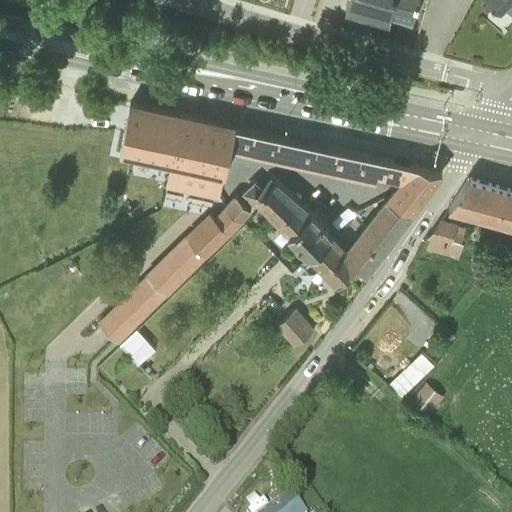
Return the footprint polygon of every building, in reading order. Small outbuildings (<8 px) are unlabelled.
[(391,14),(413,19),(418,0),(347,0),(346,6),(390,18),(391,14)] [(511,0),(490,0),(501,11),(505,7),(511,14),(511,0)] [(234,124),(130,102),(120,150),(182,163),(176,186),(218,195),(223,173),(224,173),(230,143),(234,124)] [(234,124),(230,143),(377,175),(381,156),(236,125),(236,124),(234,124)] [(442,169),(415,163),(387,199),(411,211),(442,169)] [(469,176),(449,206),(448,208),(474,215),(475,212),(490,183),(469,176)] [(287,233),(311,211),(290,195),(275,180),(264,190),(255,181),(245,191),(255,202),(257,200),(287,233)] [(511,188),(490,183),(475,212),(474,215),(511,224),(511,188)] [(236,194),(226,206),(241,219),(251,208),(236,194)] [(366,270),(411,211),(387,199),(348,250),(332,234),(309,255),(337,283),(355,267),(360,273),(361,269),(366,270)] [(231,231),(241,219),(226,206),(216,217),(212,213),(188,236),(187,235),(147,274),(166,292),(206,254),(231,231)] [(287,233),(309,255),(332,234),(312,212),(311,211),(287,233)] [(426,247),(445,253),(458,258),(463,241),(461,241),(465,228),(439,219),(428,235),(430,236),(426,247)] [(295,306),(276,323),(295,342),(313,325),(295,306)] [(140,362),(157,346),(139,327),(122,343),(140,362)] [(423,349),(392,383),(405,395),(437,361),(423,349)] [(426,382),(414,397),(430,411),(442,396),(426,382)] [(250,511),(273,511),(263,498),(249,509),(250,511)]
